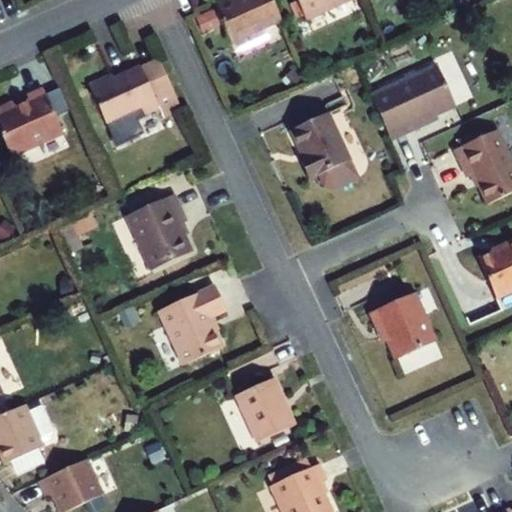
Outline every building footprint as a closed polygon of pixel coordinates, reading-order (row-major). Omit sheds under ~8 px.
[(216,0),(212,2),(231,45),(282,22),(271,0),(216,0)] [(351,0),(296,0),(305,21),(351,0)] [(365,35),(357,44),(365,50),(373,41),(365,35)] [(162,115),(180,107),(159,60),(141,68),(140,67),(114,80),(114,79),(113,79),(113,78),(112,77),(111,77),(108,77),(88,86),(106,125),(140,109),(143,116),(159,108),(162,115)] [(370,96),(390,140),(410,131),(408,127),(455,106),(437,67),(370,96)] [(294,86),(302,78),(294,70),(286,78),(294,86)] [(0,134),(11,157),(63,133),(43,90),(27,97),(29,102),(15,108),(13,104),(0,109),(0,134)] [(327,114),(291,131),(304,159),(300,161),(309,181),(320,176),(325,188),(333,191),(358,180),(327,114)] [(461,148),(454,152),(466,178),(473,175),(487,205),(511,193),(511,165),(496,132),(479,140),(461,148)] [(461,148),(479,140),(476,133),(458,142),(461,148)] [(186,221),(174,195),(126,217),(151,272),(192,253),(179,224),(186,221)] [(75,221),(83,237),(96,231),(89,215),(75,221)] [(15,230),(5,222),(0,228),(0,242),(3,245),(15,230)] [(502,250),(478,260),(495,300),(511,292),(511,242),(501,248),(502,250)] [(74,297),(73,281),(62,282),(62,297),(74,297)] [(215,286),(159,312),(184,366),(223,348),(210,319),(226,311),(215,286)] [(382,329),(395,360),(435,343),(414,295),(370,314),(378,331),(382,329)] [(257,443),(295,426),(273,380),(235,397),(257,443)] [(25,407),(0,417),(0,456),(4,466),(44,448),(42,443),(50,440),(52,433),(41,407),(28,413),(25,407)] [(136,430),(139,416),(126,413),(124,428),(136,430)] [(157,445),(147,449),(152,463),(163,458),(157,445)] [(273,486),(311,469),(307,460),(269,477),(273,486)] [(87,461),(39,483),(46,499),(53,496),(60,511),(67,511),(103,496),(87,461)] [(281,511),(331,511),(319,484),(326,481),(318,466),(311,469),(273,486),(271,487),(281,511)] [(85,506),(88,511),(96,511),(103,509),(99,500),(85,506)]
